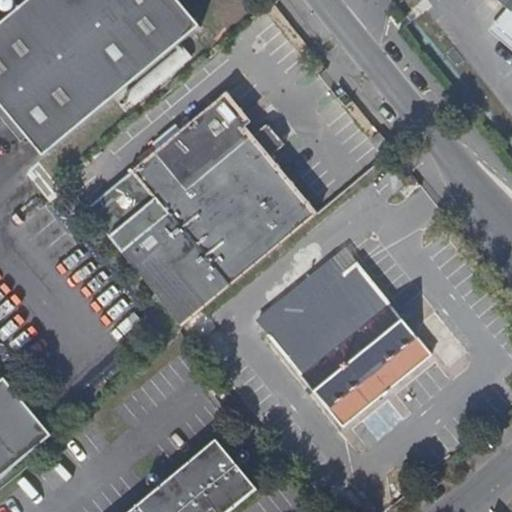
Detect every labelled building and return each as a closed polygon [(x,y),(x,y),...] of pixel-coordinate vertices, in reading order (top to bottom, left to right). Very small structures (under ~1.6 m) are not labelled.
[(28,0),(0,23),(0,111),(39,159),(197,30),(172,0),(28,0)] [(511,0),(498,0),(511,12),(509,16),(511,18),(511,0)] [(128,175),(225,291),(312,219),(239,131),(244,126),(221,99),(128,175)] [(390,154),(376,136),(366,144),(381,162),(390,154)] [(358,267),(267,338),(341,431),(429,358),(358,267)] [(411,323),(450,375),(474,356),(435,305),(411,323)] [(0,475),(47,437),(1,381),(0,381),(0,475)] [(497,413),(511,404),(500,386),(485,396),(497,413)] [(462,412),(418,450),(433,468),(478,430),(462,412)] [(216,511),(262,474),(223,427),(119,511),(216,511)]
